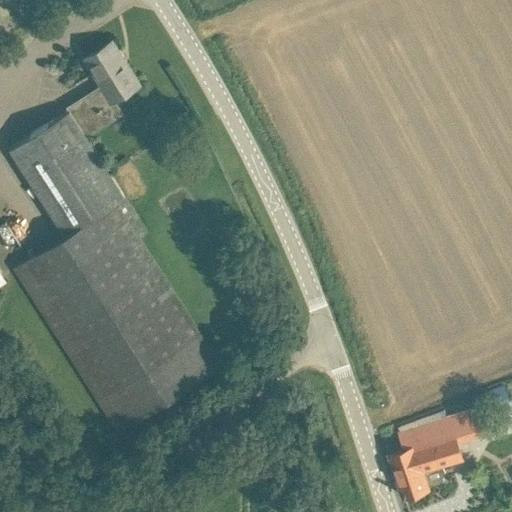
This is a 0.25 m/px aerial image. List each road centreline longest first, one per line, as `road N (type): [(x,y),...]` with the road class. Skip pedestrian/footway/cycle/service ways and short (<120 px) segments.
road 1 (unclassified): [(332,338),(258,170),(165,0)]
road 2 (unclassified): [(110,511),(332,338)]
road 3 (unclassified): [(388,511),(332,338)]
road 4 (unknown): [(124,0),(0,84)]
